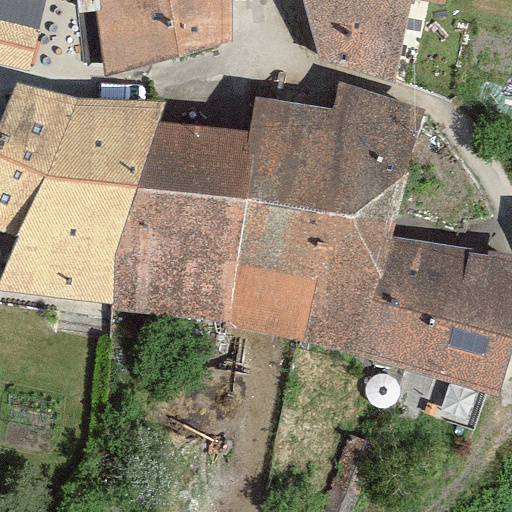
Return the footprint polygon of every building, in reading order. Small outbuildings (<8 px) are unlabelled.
[(103,0),(110,72),(223,39),(222,0),(103,0)] [(295,0),(314,64),(396,74),(409,0),(295,0)] [(0,67),(21,73),(32,32),(0,23),(0,67)] [(9,286),(114,300),(116,252),(154,133),(159,112),(72,110),(22,92),(0,146),(0,224),(29,236),(9,286)] [(116,252),(114,300),(190,321),(269,330),(353,356),(390,242),(418,120),(344,96),(341,121),(262,109),(257,144),(154,133),(116,252)] [(511,282),(511,265),(390,242),(353,356),(493,392),(508,336),(511,282)]
